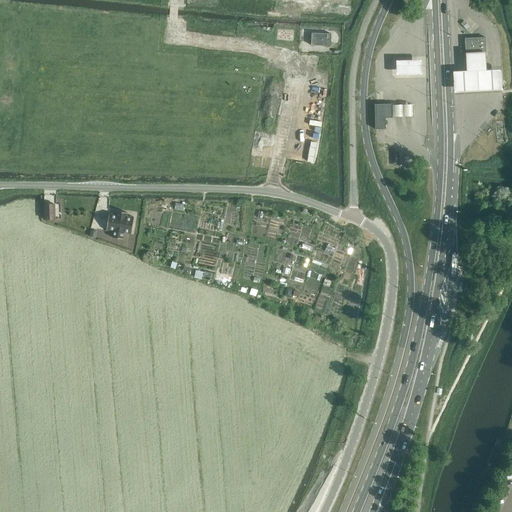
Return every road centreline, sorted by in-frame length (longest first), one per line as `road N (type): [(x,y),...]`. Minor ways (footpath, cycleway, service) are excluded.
road 1 (unclassified): [(323,511),(387,334),(394,270),(382,237),(353,217),(267,192),(0,187)]
road 2 (primary): [(434,0),(441,167),(432,260),(409,374),(357,511)]
road 3 (primary): [(385,483),(423,379),(445,257),(444,0)]
